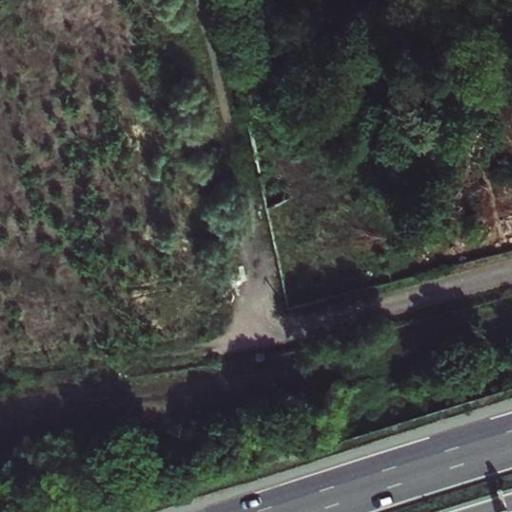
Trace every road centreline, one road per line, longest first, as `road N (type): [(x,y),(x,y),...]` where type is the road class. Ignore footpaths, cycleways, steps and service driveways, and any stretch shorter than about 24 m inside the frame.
road 1 (track): [(201,0),(234,165),(252,204),(268,339)]
road 2 (residential): [(268,339),(511,275)]
road 3 (motorway): [(511,443),(288,511)]
